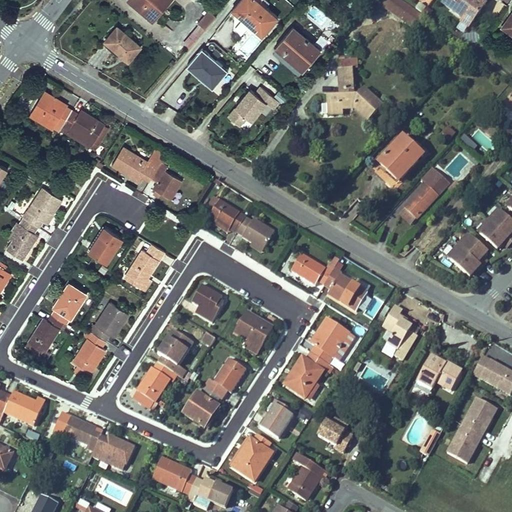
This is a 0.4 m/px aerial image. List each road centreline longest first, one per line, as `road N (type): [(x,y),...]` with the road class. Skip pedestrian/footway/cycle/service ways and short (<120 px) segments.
road 1 (tertiary): [(27,42),(396,269)]
road 2 (residential): [(97,403),(211,455),(302,315),(194,252)]
road 3 (residential): [(133,207),(101,188),(0,350)]
road 4 (residential): [(194,252),(97,403)]
road 5 (residential): [(511,145),(396,269)]
road 6 (unknown): [(191,146),(297,17)]
